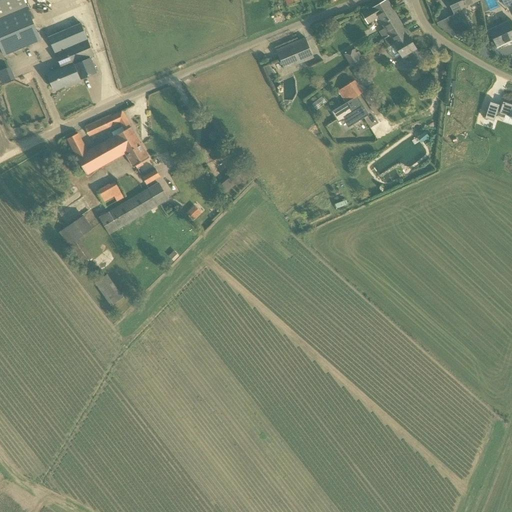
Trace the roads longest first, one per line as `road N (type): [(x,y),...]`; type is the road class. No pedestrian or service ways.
road 1 (unclassified): [(0,158),(358,0)]
road 2 (unclassified): [(511,78),(439,38),(413,0)]
